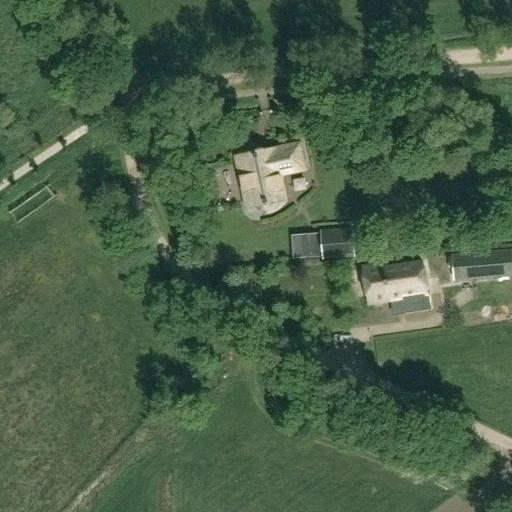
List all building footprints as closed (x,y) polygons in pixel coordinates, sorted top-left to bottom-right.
[(274,210),(280,206),(274,176),(305,169),(300,145),(275,150),(256,154),(254,146),(244,151),(237,159),(248,208),(265,204),(267,212),(274,210)] [(324,259),(355,257),(353,230),(322,232),(324,259)] [(511,253),(455,258),(457,280),(511,276),(511,253)] [(387,265),(363,269),(369,304),(391,301),(391,304),(429,298),(423,263),(387,268),(387,265)] [(511,318),(491,320),(492,330),(511,328),(511,318)]
